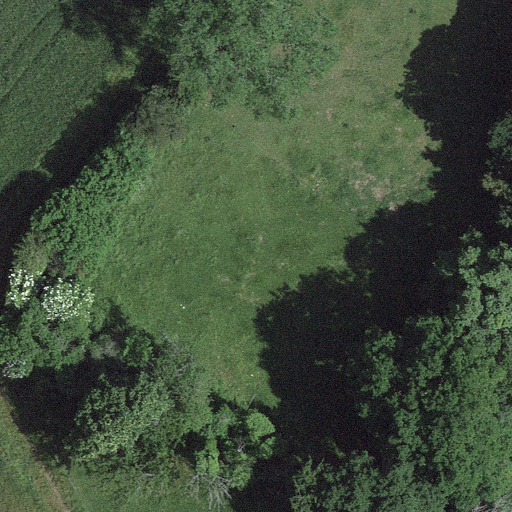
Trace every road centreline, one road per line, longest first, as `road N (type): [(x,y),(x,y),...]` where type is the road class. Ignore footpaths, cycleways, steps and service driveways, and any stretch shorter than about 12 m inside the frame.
road 1 (track): [(0,256),(145,0)]
road 2 (track): [(68,511),(0,401)]
